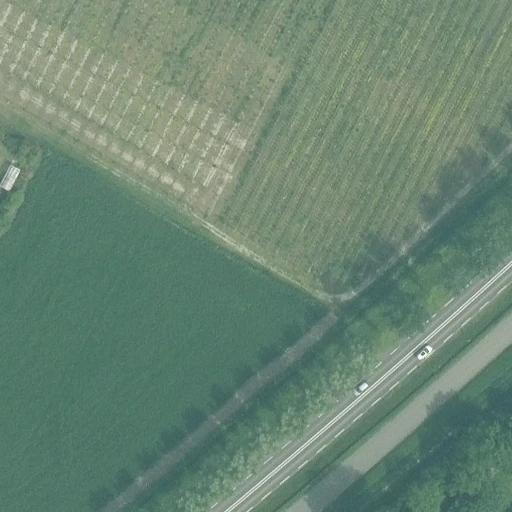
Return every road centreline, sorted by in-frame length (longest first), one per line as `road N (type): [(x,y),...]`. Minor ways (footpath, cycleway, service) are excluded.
road 1 (primary): [(233,511),(511,269)]
road 2 (tertiary): [(296,511),(511,323)]
